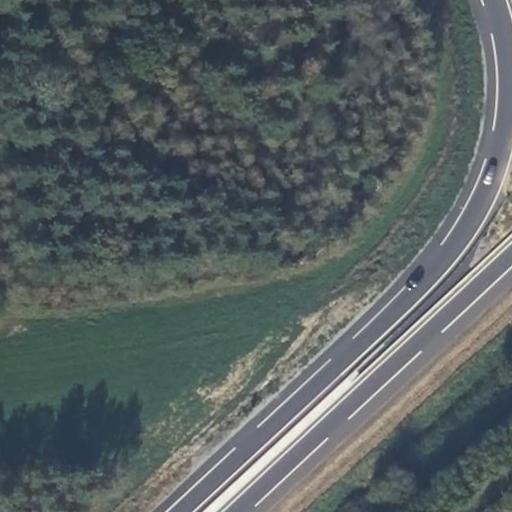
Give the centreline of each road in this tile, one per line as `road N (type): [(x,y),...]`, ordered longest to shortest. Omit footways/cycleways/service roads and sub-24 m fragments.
road 1 (trunk): [(494,0),(508,47),(510,112),(483,201),(417,293),(188,511)]
road 2 (trunk): [(239,511),(511,257)]
